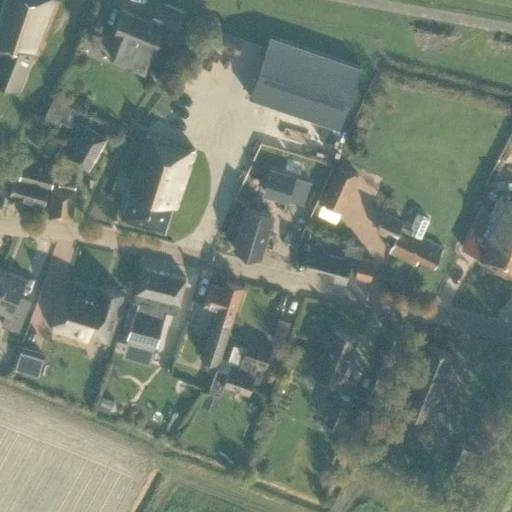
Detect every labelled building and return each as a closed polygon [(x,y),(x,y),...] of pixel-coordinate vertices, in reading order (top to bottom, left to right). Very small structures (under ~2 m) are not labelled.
[(39,54),(60,0),(3,0),(0,11),(0,54),(0,55),(0,54),(0,82),(18,90),(34,52),(39,54)] [(177,32),(185,13),(159,2),(151,21),(124,10),(114,34),(120,36),(111,58),(145,71),(154,50),(155,50),(164,26),(177,32)] [(270,36),(249,96),(340,127),(361,67),(270,36)] [(54,99),(45,117),(60,124),(61,121),(69,124),(76,109),(54,99)] [(80,122),(68,142),(75,146),(69,156),(89,168),(106,137),(80,122)] [(171,206),(176,208),(195,150),(147,134),(128,192),(131,193),(123,217),(163,230),(171,206)] [(64,159),(70,146),(62,142),(56,154),(64,159)] [(14,160),(16,152),(5,149),(3,157),(14,160)] [(51,188),(55,174),(57,167),(25,158),(19,179),(14,177),(10,195),(45,204),(49,187),(51,188)] [(338,164),(321,202),(343,212),(360,174),(338,164)] [(262,194),(288,202),(289,199),(304,204),(311,179),(270,167),(262,194)] [(51,188),(52,188),(49,216),(72,219),(76,189),(75,189),(77,177),(55,174),(51,188)] [(511,274),(511,195),(507,193),(506,194),(492,187),(462,247),(482,257),(481,259),(511,274)] [(269,224),(272,215),(247,207),(234,250),(260,259),(271,224),(269,224)] [(412,257),(435,267),(444,248),(420,237),(429,219),(417,213),(412,225),(414,226),(411,232),(400,227),(403,222),(385,213),(377,230),(390,236),(387,242),(392,244),(389,251),(410,261),(412,257)] [(370,280),(375,261),(361,257),(363,247),(347,243),(344,256),(328,252),(329,248),(313,243),(306,270),(345,281),(347,274),(370,280)] [(164,272),(142,267),(134,300),(139,302),(136,311),(154,315),(164,272)] [(3,270),(0,276),(0,309),(7,312),(2,325),(10,328),(11,327),(17,317),(23,319),(30,300),(19,296),(26,279),(3,270)] [(178,311),(186,278),(164,272),(154,315),(136,311),(135,311),(128,336),(157,344),(162,324),(163,324),(167,309),(178,311)] [(218,362),(243,287),(226,281),(224,287),(210,283),(203,304),(217,308),(202,356),(218,362)] [(88,336),(109,342),(123,293),(102,286),(101,292),(65,282),(52,329),(87,340),(88,336)] [(285,318),(280,334),(290,338),(295,322),(285,318)] [(355,353),(351,351),(356,338),(335,329),(330,342),(326,341),(313,373),(341,385),(355,353)] [(250,393),(258,368),(256,367),(258,362),(266,364),(273,345),(250,338),(247,348),(234,344),(229,360),(221,357),(209,391),(220,394),(224,384),(250,393)] [(445,378),(454,355),(429,344),(419,368),(417,367),(400,407),(430,420),(447,379),(445,378)] [(27,347),(21,370),(45,375),(50,353),(27,347)] [(215,410),(220,394),(209,391),(206,394),(203,406),(215,410)] [(325,421),(340,427),(352,397),(338,391),(325,421)] [(110,412),(114,400),(102,396),(98,407),(110,412)] [(364,437),(382,444),(396,409),(378,402),(364,437)]
